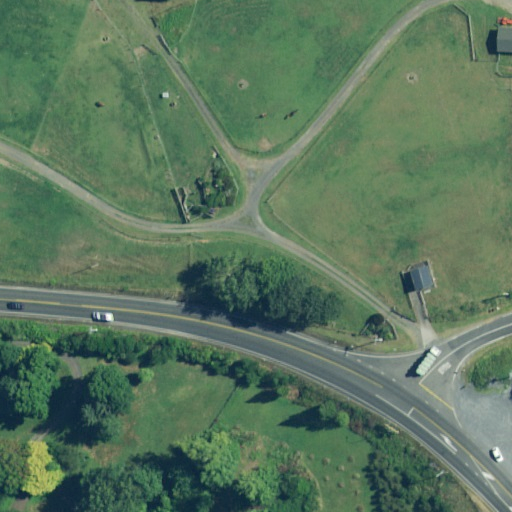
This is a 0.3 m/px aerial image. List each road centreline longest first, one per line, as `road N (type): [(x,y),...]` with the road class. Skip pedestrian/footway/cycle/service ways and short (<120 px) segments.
road 1 (primary): [(0,298),(226,326),(403,404)]
road 2 (primary): [(403,404),(511,502)]
road 3 (tertiary): [(403,404),(448,354),(511,323)]
